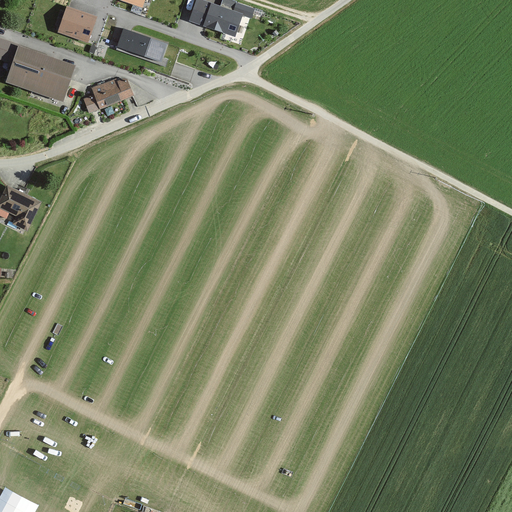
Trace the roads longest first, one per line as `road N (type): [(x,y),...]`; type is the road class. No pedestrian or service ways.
road 1 (track): [(345,0),(241,72),(511,207)]
road 2 (residential): [(0,163),(41,156),(241,72)]
